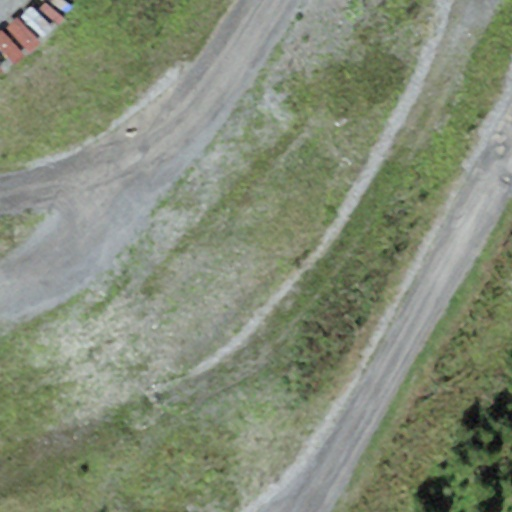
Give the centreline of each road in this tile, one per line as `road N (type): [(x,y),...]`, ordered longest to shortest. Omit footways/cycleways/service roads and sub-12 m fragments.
road 1 (track): [(259,511),(511,86)]
road 2 (track): [(255,0),(153,156),(62,196),(0,196)]
road 3 (track): [(153,156),(0,268)]
